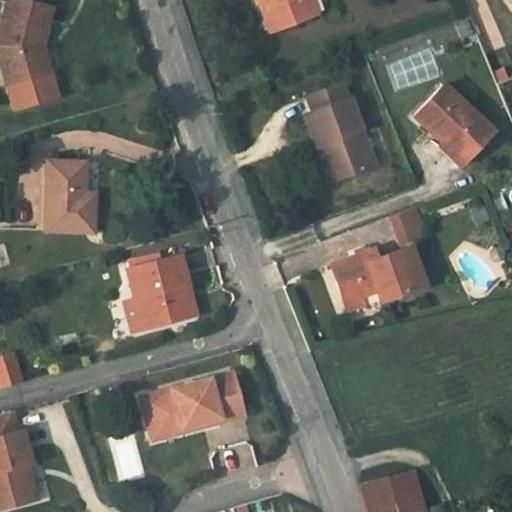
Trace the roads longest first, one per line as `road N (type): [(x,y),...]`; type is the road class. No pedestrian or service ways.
road 1 (unclassified): [(155,0),(269,323)]
road 2 (residential): [(0,396),(269,323)]
road 3 (residential): [(324,457),(182,511)]
road 4 (unclassified): [(269,323),(324,457)]
